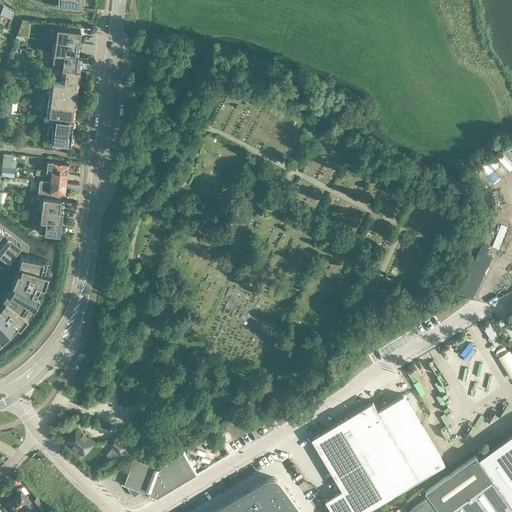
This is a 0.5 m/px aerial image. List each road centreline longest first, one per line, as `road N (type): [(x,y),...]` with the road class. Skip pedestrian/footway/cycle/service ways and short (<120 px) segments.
road 1 (unclassified): [(148,511),(479,305)]
road 2 (secondary): [(52,351),(84,285),(119,0)]
road 3 (unknown): [(469,312),(501,370),(492,401),(462,399),(426,338)]
